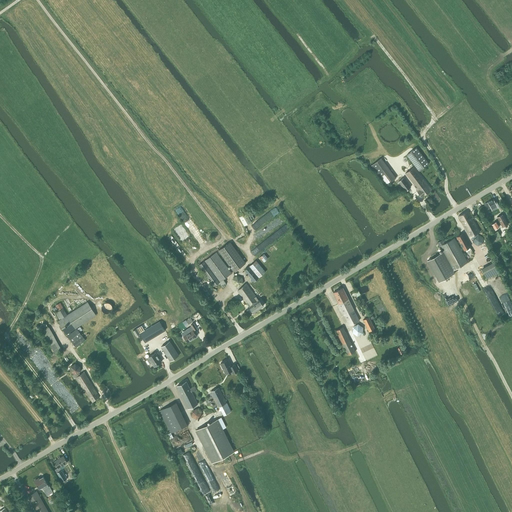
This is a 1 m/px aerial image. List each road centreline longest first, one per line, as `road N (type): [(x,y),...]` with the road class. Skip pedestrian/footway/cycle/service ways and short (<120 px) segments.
road 1 (unclassified): [(511,175),(0,479)]
road 2 (track): [(219,230),(36,0)]
road 3 (track): [(78,433),(6,336),(42,256)]
road 4 (track): [(460,273),(456,288),(511,393)]
road 5 (track): [(86,297),(0,215)]
